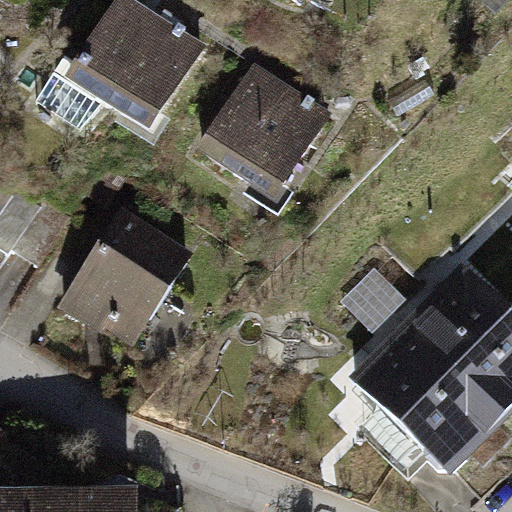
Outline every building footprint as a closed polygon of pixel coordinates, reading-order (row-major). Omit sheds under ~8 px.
[(346,0),(295,0),(335,21),(346,0)] [(231,51),(147,5),(100,92),(184,137),(231,51)] [(364,123),(280,77),(233,164),(317,209),(364,123)] [(224,265),(144,211),(72,318),(152,372),(224,265)] [(511,434),(511,318),(463,271),(354,383),(462,486),(511,434)]
